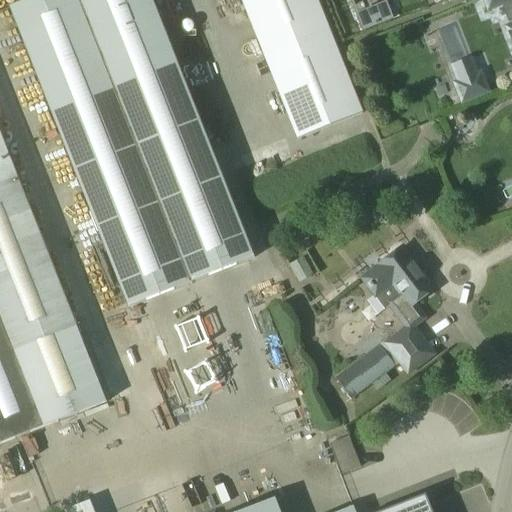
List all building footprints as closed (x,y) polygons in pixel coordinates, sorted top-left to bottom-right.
[(254,259),(152,0),(34,0),(10,10),(128,309),(254,259)] [(316,0),(241,0),(298,141),(363,115),(316,0)] [(511,0),(484,0),(489,10),(501,6),(506,20),(511,22),(511,21),(511,26),(508,29),(511,39),(511,0)] [(387,2),(355,14),(362,32),(394,20),(387,2)] [(478,73),(472,57),(448,67),(454,82),(451,83),(460,105),(490,93),(482,71),(478,73)] [(468,109),(453,115),(458,128),(473,122),(468,109)] [(0,445),(107,404),(0,133),(0,445)] [(377,208),(376,213),(377,218),(382,221),(386,220),(388,218),(390,214),(389,209),(387,207),(381,206),(377,208)] [(382,267),(365,280),(376,295),(387,309),(391,305),(409,328),(410,327),(411,328),(414,326),(422,320),(412,306),(433,290),(402,249),(381,265),(382,267)] [(111,315),(125,362),(153,353),(146,330),(155,327),(148,304),(111,315)] [(385,342),(336,379),(352,400),(373,384),(378,391),(391,381),(386,374),(400,363),(408,373),(432,355),(423,343),(411,328),(410,327),(409,328),(387,345),(385,342)] [(413,425),(420,447),(477,426),(470,405),(413,425)] [(361,467),(349,437),(330,444),(342,475),(361,467)] [(112,492),(119,511),(159,511),(148,480),(112,492)] [(244,511),(432,511),(425,495),(389,509),(382,511),(354,511),(353,507),(341,511),(278,511),(274,500),(244,511)] [(67,510),(67,511),(94,511),(90,501),(67,510)]
